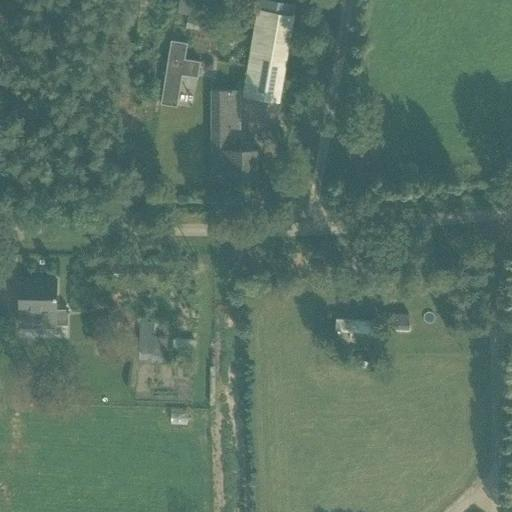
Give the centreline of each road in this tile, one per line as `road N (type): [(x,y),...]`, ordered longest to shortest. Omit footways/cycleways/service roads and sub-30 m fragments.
road 1 (unclassified): [(0,228),(301,230),(511,211)]
road 2 (track): [(235,511),(230,230)]
